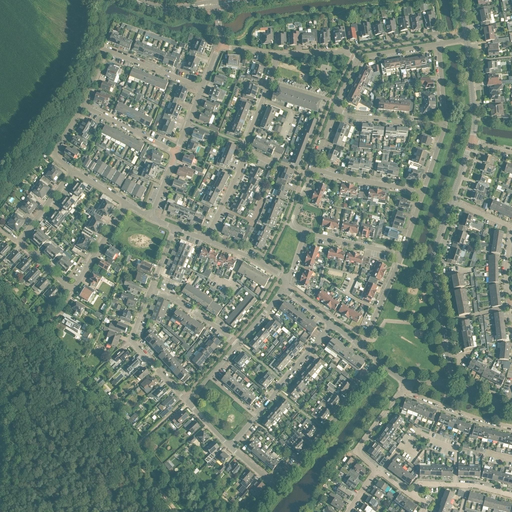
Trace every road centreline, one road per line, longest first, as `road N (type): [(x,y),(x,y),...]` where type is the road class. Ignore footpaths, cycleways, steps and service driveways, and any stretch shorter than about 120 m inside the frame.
road 1 (track): [(177,511),(0,295)]
road 2 (residential): [(453,379),(432,269),(451,200)]
road 3 (residential): [(202,88),(105,51),(82,105)]
road 4 (residential): [(276,482),(311,450),(379,360)]
road 5 (residential): [(229,446),(331,324)]
road 6 (residential): [(187,401),(131,340),(150,289)]
